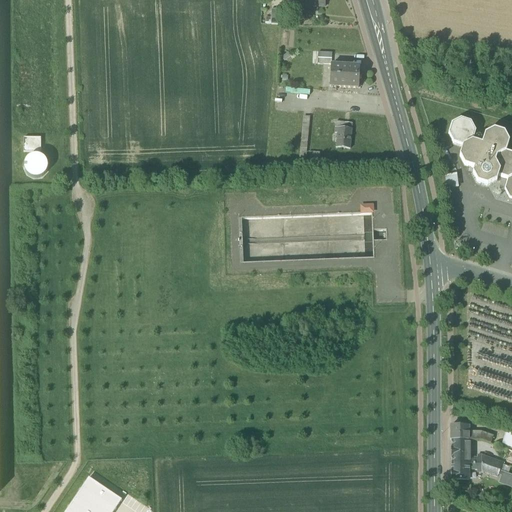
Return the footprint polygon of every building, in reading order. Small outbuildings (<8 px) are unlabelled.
[(298,8),(324,8),(324,0),(298,0),(299,3),(298,8)] [(271,26),(280,26),(280,11),(271,11),(271,26)] [(288,54),(281,59),(284,63),(291,58),(288,54)] [(332,92),(336,92),(336,89),(358,90),(359,68),(331,66),(330,89),(332,89),(332,92)] [(303,118),(299,159),(306,159),(310,118),(303,118)] [(509,199),(511,200),(511,155),(506,153),(509,144),(504,134),(494,131),(485,136),(482,146),(472,143),(475,133),(471,124),(461,121),(451,125),(448,135),(453,145),(462,148),(459,157),(464,167),(474,170),(472,175),(477,184),(487,187),(497,182),(498,178),(507,180),(504,190),(509,199)] [(351,131),(335,129),(334,135),(337,135),(336,149),(350,151),(351,131)] [(41,140),(23,139),(23,154),(41,154),(41,140)] [(27,176),(35,180),(42,178),(47,171),(46,163),(41,158),(33,157),(26,161),(24,169),(27,176)] [(445,176),(446,190),(458,189),(457,175),(445,176)] [(451,442),(469,442),(469,434),(469,428),(459,428),(459,427),(451,427),(451,442)] [(481,434),(469,434),(469,442),(481,442),(481,434)] [(481,434),(481,442),(489,445),(492,438),(481,434)] [(502,443),(511,446),(511,436),(505,434),(502,443)] [(451,466),(469,466),(469,460),(469,449),(451,449),(451,459),(451,466)] [(502,466),(482,459),(481,459),(481,466),(499,472),(502,466)] [(469,482),(469,471),(469,466),(451,466),(451,472),(451,482),(469,482)] [(498,477),(499,472),(481,466),(469,466),(469,471),(477,471),(477,474),(482,474),(482,473),(497,479),(498,477)] [(499,485),(511,488),(511,480),(502,477),(501,478),(499,485)] [(89,479),(66,511),(114,511),(122,502),(89,479)] [(114,488),(111,493),(123,501),(126,495),(114,488)]
